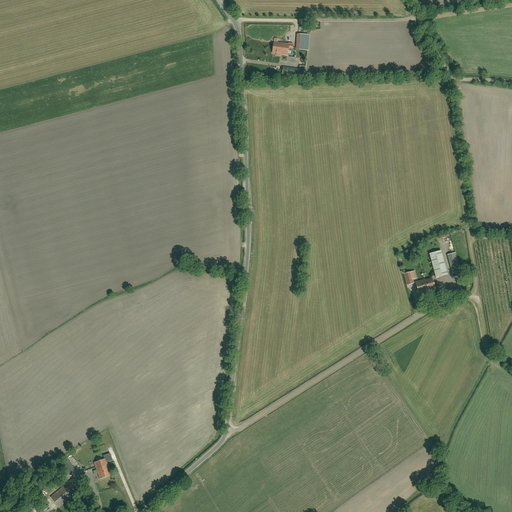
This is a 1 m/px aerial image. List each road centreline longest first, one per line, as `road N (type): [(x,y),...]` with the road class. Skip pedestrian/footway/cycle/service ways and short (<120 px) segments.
road 1 (unclassified): [(142,511),(221,441),(227,423),(246,241),(239,34),(219,0)]
road 2 (track): [(447,75),(474,291),(431,306),(225,434)]
road 3 (track): [(414,17),(233,19)]
